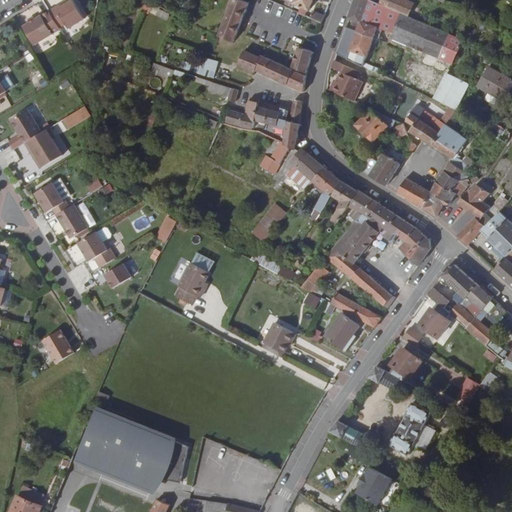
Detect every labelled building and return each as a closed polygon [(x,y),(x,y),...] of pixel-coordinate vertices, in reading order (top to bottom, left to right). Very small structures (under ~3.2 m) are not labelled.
[(51,12),(61,29),(67,25),(70,30),(86,19),(74,0),(70,3),(66,6),(64,3),(51,12)] [(252,1),(249,0),(233,0),(222,35),(231,39),(237,42),(252,1)] [(367,26),(364,32),(379,39),(384,28),(401,36),(400,39),(457,65),(468,40),(417,17),(411,15),(387,4),(377,0),(361,0),(356,15),(363,18),(361,23),(367,26)] [(411,15),(417,17),(422,6),(407,0),(388,0),(387,4),(411,15)] [(332,11),(318,6),(315,13),(330,17),(332,11)] [(62,30),(61,29),(51,12),(24,27),(35,46),(62,30)] [(369,60),(379,39),(364,32),(352,27),(342,54),(376,70),(379,65),(369,60)] [(118,42),(108,39),(107,46),(117,49),(118,42)] [(293,66),(311,76),(313,67),(318,52),(302,45),(293,66)] [(494,51),(486,48),(483,54),(490,57),(494,51)] [(260,71),(296,87),(302,72),(267,56),(265,60),(247,52),(242,66),(259,74),(260,71)] [(203,67),(183,61),(181,69),(213,78),(218,61),(206,58),(203,67)] [(362,72),(339,61),(337,67),(346,72),(342,81),(337,91),(359,101),(368,82),(359,78),(362,72)] [(152,64),(151,72),(178,78),(180,70),(152,64)] [(511,88),(511,77),(495,67),(483,85),(506,99),(511,88)] [(402,74),(391,68),(387,75),(399,81),(402,74)] [(308,92),(311,76),(302,72),(296,87),(308,92)] [(234,95),(240,97),(242,91),(229,86),(212,81),(210,86),(235,94),(234,95)] [(298,105),(299,107),(306,109),(307,102),(299,100),(298,105)] [(62,120),(67,129),(90,117),(82,101),(64,111),(67,116),(62,120)] [(269,124),(273,111),(263,108),(264,104),(254,103),(251,116),(261,118),(260,121),(269,124)] [(263,108),(273,111),(285,114),(285,120),(293,122),(295,111),(275,105),(273,105),(265,103),(264,104),(263,108)] [(306,109),(299,107),(296,123),(305,125),(306,109)] [(427,112),(420,107),(416,114),(424,118),(427,112)] [(397,119),(376,109),(362,125),(379,139),(398,119),(397,119)] [(439,146),(448,131),(441,127),(445,119),(428,110),(427,112),(424,118),(416,114),(412,121),(419,124),(415,132),(427,139),(439,146)] [(292,132),(294,122),(293,122),(285,120),(285,114),(273,111),(269,124),(280,126),(279,128),(292,132)] [(25,145),(42,134),(28,112),(11,123),(25,145)] [(258,130),(260,121),(261,118),(251,116),(234,112),(231,122),(243,126),(258,130)] [(459,113),(457,112),(451,121),(454,122),(459,113)] [(159,118),(155,116),(154,118),(154,119),(150,125),(155,128),(159,118)] [(292,132),(290,145),(297,147),(300,149),(303,139),(305,125),(296,123),(294,122),(292,132)] [(412,135),(407,124),(402,126),(408,137),(412,135)] [(511,130),(501,124),(499,128),(498,130),(497,131),(511,139),(511,130)] [(463,143),(466,139),(464,137),(467,133),(452,125),(448,131),(439,146),(452,153),(459,141),(463,143)] [(42,134),(25,145),(31,154),(34,152),(38,159),(35,161),(42,171),(63,156),(53,140),(56,138),(51,128),(42,134)] [(469,141),(466,139),(463,143),(459,141),(452,153),(460,157),(467,161),(472,156),(484,143),(489,138),(481,130),(469,141)] [(422,145),(416,140),(412,146),(418,151),(422,145)] [(281,174),(297,147),(290,145),(286,143),(278,158),(273,156),(267,168),(281,174)] [(467,161),(475,165),(491,150),(484,143),(472,156),(467,161)] [(319,183),(330,169),(307,152),(297,163),(300,165),(319,183)] [(382,163),(374,176),(392,187),(407,166),(388,153),(382,163)] [(475,165),(467,161),(460,157),(456,162),(472,171),(478,177),(476,166),(475,165)] [(367,171),(374,176),(382,163),(375,158),(367,171)] [(466,181),(479,178),(478,177),(472,171),(456,162),(450,171),(466,181)] [(310,193),(319,183),(300,165),(291,174),(310,193)] [(337,197),(348,182),(337,175),(330,169),(319,183),(322,186),(331,193),(322,205),(325,207),(322,210),(326,212),(337,197)] [(442,182),(437,191),(453,201),(451,204),(454,206),(462,195),(458,191),(465,183),(466,183),(466,181),(450,171),(442,182)] [(90,193),(102,186),(95,175),(84,182),(90,193)] [(402,193),(428,208),(437,191),(411,177),(402,193)] [(481,179),(479,178),(466,181),(466,183),(473,188),(482,182),(481,179)] [(352,205),(364,189),(348,183),(348,182),(337,197),(346,202),(332,221),(337,224),(352,205)] [(60,216),(72,209),(68,201),(66,202),(54,183),(37,194),(42,202),(44,201),(46,205),(45,206),(49,213),(56,209),(60,216)] [(458,191),(462,195),(464,197),(473,188),(466,183),(465,183),(458,191)] [(476,211),(483,215),(487,218),(491,213),(496,205),(491,202),(497,193),(484,185),(477,192),(473,191),(464,203),(476,211)] [(370,221),(384,203),(364,189),(352,205),(366,213),(362,218),(369,222),(370,221)] [(453,201),(437,191),(428,208),(438,213),(443,217),(451,204),(453,201)] [(263,241),(286,212),(275,202),(251,232),(263,241)] [(391,231),(403,216),(384,203),(370,221),(381,234),(382,233),(387,228),(391,231)] [(77,206),(72,209),(60,216),(73,239),(91,228),(77,206)] [(498,218),(489,228),(503,244),(498,248),(509,262),(511,259),(511,218),(506,210),(498,218)] [(489,228),(498,218),(491,213),(487,218),(483,215),(463,235),(474,245),(489,228)] [(165,216),(155,238),(166,242),(175,220),(165,216)] [(401,239),(407,244),(409,243),(422,228),(403,216),(391,231),(387,235),(397,243),(401,239)] [(381,234),(370,221),(369,222),(362,218),(355,227),(331,257),(343,266),(351,273),(359,263),(381,234)] [(428,233),(422,228),(409,243),(407,244),(404,249),(424,265),(436,248),(436,242),(428,233)] [(111,251),(99,233),(81,244),(92,262),(98,259),(103,268),(119,259),(113,249),(111,251)] [(282,252),(275,247),(272,252),(279,256),(282,252)] [(291,251),(282,264),(285,266),(295,253),(291,251)] [(276,261),(261,253),(256,259),(261,262),(271,267),(276,261)] [(511,259),(509,262),(501,271),(511,280),(511,259)] [(271,267),(280,272),(285,266),(282,264),(276,261),(271,267)] [(213,272),(195,263),(182,287),(184,288),(180,296),(196,305),(201,296),(204,298),(208,289),(205,288),(208,282),(213,272)] [(351,273),(356,277),(364,267),(359,263),(351,273)] [(311,267),(307,264),(302,271),(306,273),(311,267)] [(475,296),(485,286),(471,273),(460,264),(456,264),(448,275),(465,292),(456,302),(447,296),(439,287),(434,294),(445,303),(456,313),(467,322),(474,313),(466,306),(475,296)] [(134,278),(126,265),(107,276),(115,289),(134,278)] [(334,272),(325,265),(322,269),(331,276),(334,272)] [(285,266),(280,272),(295,280),(300,273),(285,266)] [(348,276),(351,273),(343,266),(340,269),(348,276)] [(375,276),(364,267),(356,277),(367,286),(375,276)] [(322,269),(319,272),(329,279),(331,276),(322,269)] [(314,279),(324,285),(326,283),(329,279),(319,272),(314,279)] [(367,286),(376,293),(384,284),(375,276),(367,286)] [(318,293),(324,285),(314,279),(307,287),(318,293)] [(400,297),(384,284),(376,293),(393,307),(400,297)] [(485,286),(475,296),(493,312),(502,301),(485,286)] [(340,291),(334,301),(339,304),(351,310),(356,300),(340,291)] [(315,310),(320,298),(308,292),(303,304),(315,310)] [(366,305),(356,300),(351,310),(361,315),(366,305)] [(339,304),(334,301),(328,309),(334,313),(339,304)] [(507,364),(511,364),(511,355),(511,354),(511,349),(501,340),(503,337),(500,336),(511,320),(511,308),(510,307),(502,301),(493,312),(488,317),(484,321),(476,330),(507,356),(510,358),(507,364)] [(451,318),(456,313),(445,303),(440,309),(438,308),(426,323),(445,337),(456,322),(451,318)] [(386,316),(366,305),(361,315),(370,320),(375,323),(380,325),(386,316)] [(362,323),(344,310),(328,332),(346,345),(362,323)] [(311,320),(312,312),(303,311),(302,319),(311,320)] [(474,313),(467,322),(476,330),(484,321),(474,313)] [(298,331),(280,322),(270,342),(288,352),(293,343),(298,331)] [(324,330),(317,325),(311,333),(319,338),(324,330)] [(428,335),(416,326),(409,336),(422,344),(425,340),(428,335)] [(77,353),(64,330),(47,340),(60,364),(77,353)] [(301,333),(298,331),(293,343),(296,344),(301,333)] [(20,349),(23,341),(15,339),(12,346),(20,349)] [(288,352),(270,342),(267,347),(286,356),(288,352)] [(399,364),(394,372),(407,379),(411,374),(416,377),(428,360),(409,347),(396,363),(399,364)] [(485,349),(482,355),(494,362),(497,356),(485,349)] [(409,380),(407,379),(394,372),(382,366),(374,377),(403,392),(409,380)] [(488,383),(475,376),(466,395),(479,402),(488,384),(488,383)] [(115,397),(102,392),(98,403),(111,408),(115,397)] [(440,410),(421,399),(414,409),(416,409),(402,431),(401,430),(394,440),(413,452),(420,441),(430,448),(443,427),(433,420),(440,410)] [(96,408),(86,403),(72,438),(81,442),(96,408)] [(192,448),(99,408),(78,458),(107,470),(159,490),(163,479),(187,485),(192,448)] [(336,430),(365,444),(370,433),(343,419),(336,430)] [(510,425),(499,419),(496,425),(507,431),(510,425)] [(370,433),(365,444),(370,447),(376,436),(370,433)] [(211,444),(204,464),(256,483),(264,463),(211,444)] [(398,478),(376,465),(372,473),(370,471),(364,481),(366,483),(362,490),(384,502),(393,507),(407,483),(398,478)] [(42,511),(44,506),(20,498),(14,511),(42,511)] [(170,511),(175,504),(164,499),(157,511),(170,511)] [(226,501),(220,500),(204,499),(204,506),(203,509),(224,511),(262,511),(264,509),(233,502),(226,501)]
